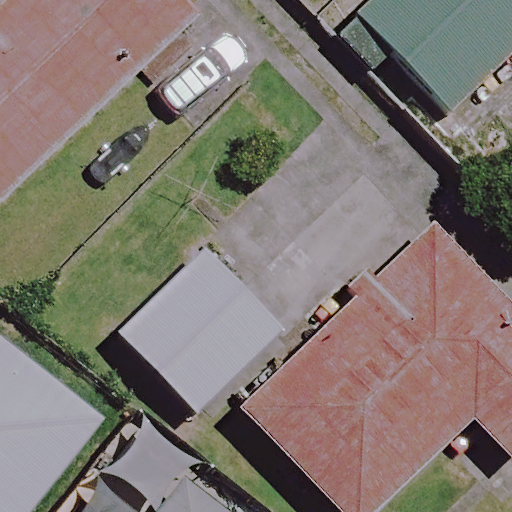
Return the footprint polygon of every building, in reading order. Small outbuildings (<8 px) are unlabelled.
[(0,206),(191,31),(162,0),(12,0),(0,11),(0,206)] [(511,68),(511,0),(374,0),(354,21),(456,124),(511,68)] [(511,469),(511,336),(411,233),(344,298),(354,308),(240,419),(330,511),(381,511),(469,427),(511,471),(511,469)] [(275,340),(199,262),(117,343),(194,421),(275,340)] [(0,511),(32,511),(98,429),(0,352),(0,511)] [(212,511),(185,490),(166,511),(212,511)]
